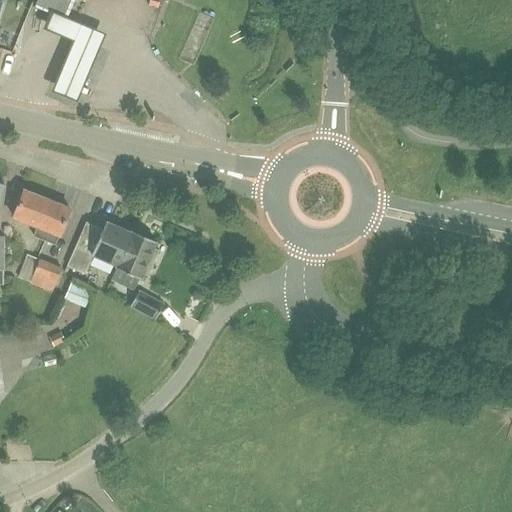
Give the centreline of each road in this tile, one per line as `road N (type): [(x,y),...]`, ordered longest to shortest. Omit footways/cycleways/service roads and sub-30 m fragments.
road 1 (unclassified): [(0,502),(75,467),(142,418),(238,300),(303,287)]
road 2 (tertiary): [(277,189),(0,117)]
road 3 (unclassified): [(511,371),(328,326),(303,287)]
road 4 (tertiary): [(354,223),(511,254)]
road 5 (tertiary): [(511,230),(381,202),(361,187)]
road 6 (unclassified): [(330,156),(336,90),(328,0)]
